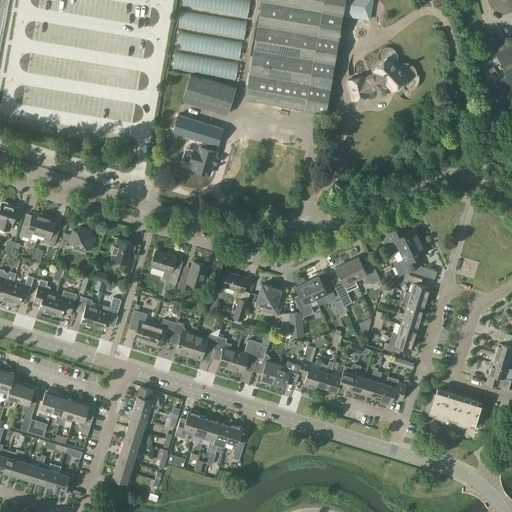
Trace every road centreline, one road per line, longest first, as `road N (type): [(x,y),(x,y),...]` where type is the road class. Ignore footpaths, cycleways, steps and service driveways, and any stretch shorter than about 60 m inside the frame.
road 1 (residential): [(0,159),(260,233),(319,226),(459,172),(511,192)]
road 2 (tertiary): [(126,367),(450,468),(485,488),(504,511)]
road 3 (tertiary): [(0,329),(126,367)]
road 4 (residential): [(0,354),(117,395)]
road 5 (residential): [(81,511),(117,395)]
road 6 (residential): [(454,381),(422,370),(446,287)]
